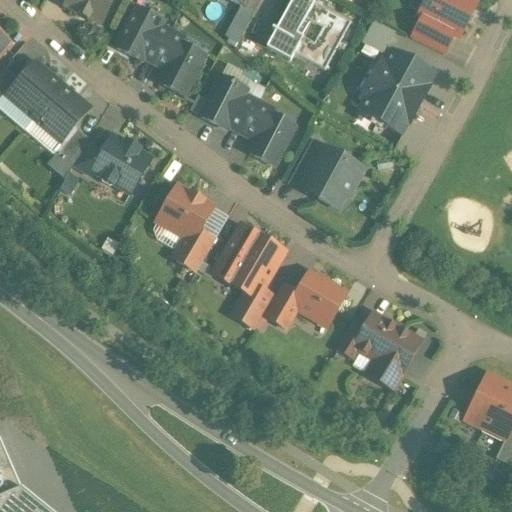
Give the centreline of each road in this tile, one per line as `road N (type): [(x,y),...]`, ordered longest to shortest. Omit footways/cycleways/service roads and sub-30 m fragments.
road 1 (residential): [(0,0),(257,206),(362,272)]
road 2 (secondary): [(354,511),(18,303)]
road 3 (secondary): [(18,303),(198,473),(251,511)]
road 4 (residential): [(362,272),(457,122),(510,0)]
road 5 (residential): [(469,332),(373,502)]
road 6 (residential): [(362,272),(436,306),(469,332)]
